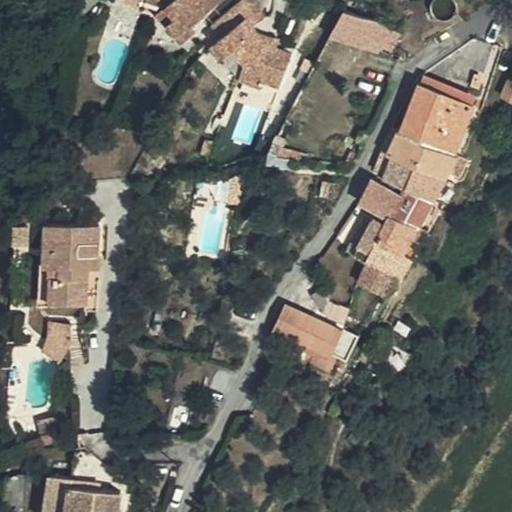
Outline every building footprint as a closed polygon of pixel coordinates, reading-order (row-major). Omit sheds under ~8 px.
[(155,0),(167,6),(157,15),(165,26),(170,24),(183,41),(196,29),(193,23),(219,0),(155,0)] [(222,37),(232,52),(237,48),(247,60),(243,77),(266,84),(268,81),(283,86),(297,51),(283,45),(284,37),(279,34),(275,42),(259,20),(268,12),(258,0),(242,0),(217,20),(227,33),(222,37)] [(335,28),(394,55),(406,30),(347,3),(335,28)] [(223,58),(232,52),(222,37),(213,44),(223,58)] [(511,99),(509,99),(501,120),(511,124),(511,99)] [(474,129),(469,126),(422,106),(402,153),(457,173),(474,129)] [(284,160),(291,146),(277,140),(270,160),(284,160)] [(457,173),(402,153),(400,152),(390,175),(395,177),(449,197),(461,174),(457,173)] [(369,170),(374,161),(365,154),(357,165),(367,172),(369,170)] [(437,220),(449,197),(395,177),(389,192),(409,201),(407,207),(437,220)] [(437,220),(407,207),(405,212),(376,201),(366,223),(386,231),(394,234),(418,245),(423,247),(437,220)] [(336,207),(324,210),(327,221),(338,216),(336,207)] [(32,220),(19,220),(18,239),(31,239),(32,220)] [(63,252),(60,294),(93,296),(97,223),(52,221),(50,251),(63,252)] [(394,234),(386,231),(383,237),(372,233),(363,258),(381,264),(382,262),(394,234)] [(408,265),(418,245),(394,234),(382,262),(405,272),(408,265)] [(63,252),(50,251),(48,293),(60,294),(63,252)] [(395,289),(405,272),(382,262),(381,264),(375,282),(395,289)] [(320,306),(309,315),(324,334),(347,344),(352,335),(355,325),(332,317),(320,306)] [(76,325),(74,322),(55,317),(55,330),(47,345),(64,354),(65,353),(69,349),(72,346),(74,341),(75,337),(76,333),(76,327),(76,325)] [(288,327),(276,353),(299,363),(301,359),(310,336),(288,327)] [(320,372),(339,380),(341,375),(335,372),(344,348),(310,336),(301,359),(322,368),(320,372)] [(335,372),(341,375),(350,378),(359,353),(344,348),(335,372)] [(337,389),(339,380),(320,372),(317,382),(337,389)] [(178,404),(174,421),(188,425),(192,407),(178,404)] [(59,412),(41,415),(44,433),(62,430),(59,412)] [(121,511),(125,490),(73,483),(74,476),(52,473),(46,511),(121,511)]
